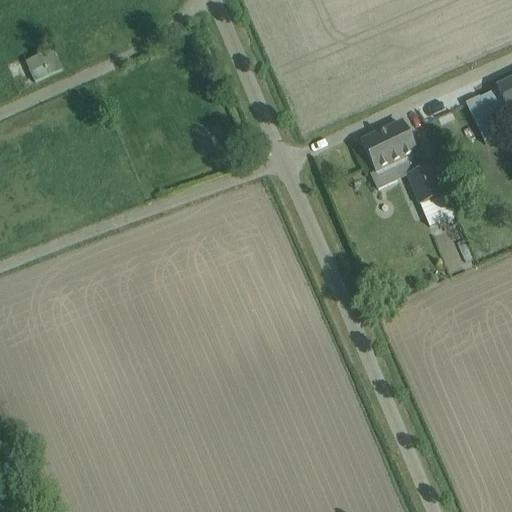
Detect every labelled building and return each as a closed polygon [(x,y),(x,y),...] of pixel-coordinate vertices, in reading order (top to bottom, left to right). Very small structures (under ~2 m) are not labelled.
[(62,72),(53,52),(26,64),(35,84),(62,72)] [(511,110),(511,82),(497,90),(508,113),(511,110)] [(499,140),(490,121),(479,99),(466,105),(477,128),(486,146),(499,140)] [(415,156),(401,125),(361,144),(376,175),(415,156)] [(434,167),(408,177),(419,206),(445,196),(434,167)] [(405,285),(388,292),(393,305),(410,298),(405,285)]
